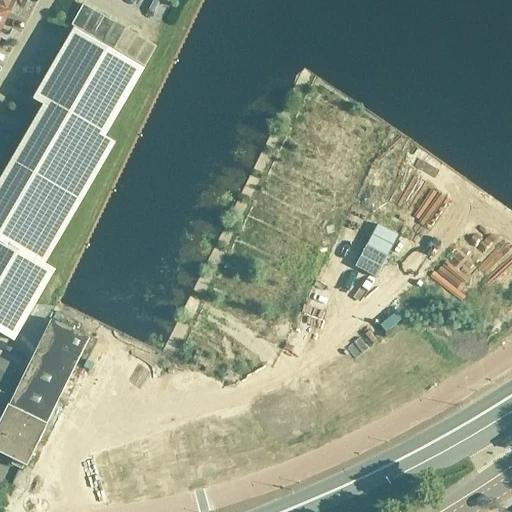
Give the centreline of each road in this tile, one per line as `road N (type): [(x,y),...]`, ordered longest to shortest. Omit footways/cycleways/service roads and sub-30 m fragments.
road 1 (unclassified): [(511,352),(446,397),(303,469),(152,511)]
road 2 (primary): [(288,511),(511,397)]
